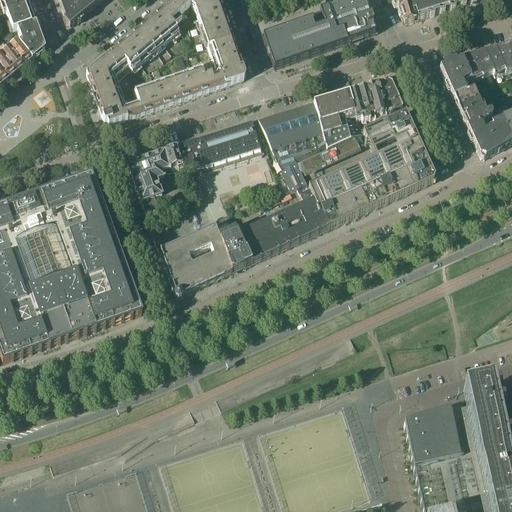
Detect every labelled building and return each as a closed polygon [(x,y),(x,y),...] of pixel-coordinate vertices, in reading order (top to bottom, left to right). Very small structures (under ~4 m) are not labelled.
[(85,17),(71,0),(58,5),(64,21),(65,22),(63,24),(69,31),(70,29),(85,17)] [(85,17),(103,3),(100,0),(70,0),(71,0),(85,17)] [(190,10),(187,5),(191,0),(180,0),(169,9),(178,20),(190,10)] [(218,6),(214,0),(191,0),(187,5),(190,10),(194,15),(218,6)] [(273,72),(377,35),(366,4),(364,5),(362,0),(359,0),(309,18),(311,23),(262,40),(273,72)] [(391,0),(393,4),(404,27),(416,23),(409,0),(391,0)] [(445,14),(440,0),(409,0),(416,23),(445,14)] [(469,7),(466,0),(440,0),(445,14),(469,7)] [(232,44),(222,16),(218,6),(194,15),(207,52),(232,44)] [(180,23),(178,20),(169,9),(161,16),(172,30),(180,23)] [(161,16),(138,35),(155,56),(178,37),(172,30),(161,16)] [(43,49),(34,26),(16,32),(20,43),(17,46),(31,63),(35,60),(34,59),(44,52),(43,49)] [(138,35),(123,47),(115,54),(128,70),(132,74),(155,56),(138,35)] [(31,63),(17,46),(15,44),(8,50),(23,69),(31,63)] [(244,80),(235,53),(232,44),(207,52),(214,75),(220,91),(243,83),(244,80)] [(511,72),(511,54),(509,49),(494,53),(503,74),(505,77),(511,72)] [(23,69),(8,50),(0,57),(16,76),(23,69)] [(503,74),(494,53),(490,54),(488,54),(485,55),(484,56),(482,57),(480,56),(477,57),(476,59),(472,60),(481,79),(482,82),(492,77),(493,79),(503,74)] [(115,54),(106,62),(118,77),(128,70),(115,54)] [(16,76),(0,57),(0,72),(7,81),(8,82),(16,76)] [(481,79),(472,60),(468,61),(466,60),(463,61),(461,63),(460,63),(458,63),(455,63),(454,65),(439,69),(439,71),(439,73),(446,87),(457,82),(459,86),(460,86),(469,81),(470,84),(481,79)] [(106,62),(85,79),(88,85),(111,76),(116,79),(118,77),(106,62)] [(220,91),(214,75),(213,78),(203,82),(202,79),(205,78),(202,72),(200,73),(199,71),(189,75),(198,99),(220,91)] [(7,81),(0,72),(0,88),(0,89),(8,82),(7,81)] [(198,99),(189,75),(161,85),(169,109),(198,99)] [(119,95),(116,85),(115,83),(116,79),(111,76),(88,85),(94,103),(119,95)] [(457,82),(446,87),(452,102),(465,96),(460,86),(459,86),(457,82)] [(388,83),(387,85),(375,88),(384,118),(387,124),(404,117),(401,111),(390,86),(391,85),(388,83)] [(161,85),(142,92),(151,116),(169,109),(161,85)] [(375,88),(364,91),(373,119),(380,117),(381,119),(384,118),(375,88)] [(364,91),(355,94),(364,124),(373,121),(373,119),(364,91)] [(151,116),(142,92),(133,95),(134,99),(131,101),(128,103),(130,109),(134,121),(151,116)] [(472,92),(465,96),(452,102),(454,106),(454,108),(455,110),(457,111),(457,112),(477,102),(472,92)] [(364,124),(355,94),(347,96),(354,120),(355,123),(359,122),(360,125),(364,124)] [(123,108),(122,104),(119,95),(94,103),(102,122),(125,114),(128,110),(123,108)] [(347,96),(313,106),(326,153),(360,138),(359,137),(343,144),(337,125),(342,124),(343,129),(351,127),(350,124),(349,121),(354,120),(347,96)] [(477,102),(457,112),(461,122),(482,112),(477,102)] [(326,153),(313,106),(257,124),(275,161),(279,160),(282,172),(280,173),(290,195),(296,193),(306,188),(296,167),(300,165),(321,155),(326,153)] [(134,121),(130,109),(128,110),(125,114),(102,122),(104,128),(106,127),(108,131),(134,121)] [(495,111),(484,117),(486,122),(488,122),(498,117),(495,111)] [(486,122),(484,117),(482,112),(461,122),(462,122),(461,124),(463,127),(464,128),(466,132),(478,126),(486,122)] [(434,181),(418,147),(413,137),(404,117),(387,124),(361,136),(366,145),(370,144),(371,146),(370,146),(373,156),(403,142),(407,149),(398,153),(399,154),(397,155),(397,154),(388,158),(379,162),(379,163),(377,164),(377,163),(368,167),(359,171),(360,172),(358,173),(357,172),(348,176),(340,180),(340,181),(338,182),(338,181),(329,184),(320,189),(320,190),(318,191),(317,187),(307,191),(326,234),(432,185),(434,181)] [(501,123),(501,124),(511,146),(511,145),(511,119),(511,118),(501,123)] [(511,146),(501,124),(491,129),(493,132),(502,152),(502,151),(505,152),(507,150),(508,148),(511,146)] [(261,159),(253,131),(251,126),(176,149),(175,149),(182,171),(192,168),(195,179),(261,159)] [(483,137),(478,126),(466,132),(480,162),(482,163),(492,157),(482,137),(483,137)] [(493,132),(483,137),(482,137),(492,157),(495,155),(498,156),(500,154),(501,152),(502,152),(493,132)] [(175,149),(163,153),(170,172),(171,174),(183,171),(182,171),(175,149)] [(160,198),(155,182),(164,179),(163,173),(170,172),(163,153),(127,167),(146,220),(159,216),(158,214),(161,213),(156,199),(160,198)] [(0,360),(2,366),(11,363),(11,364),(67,344),(132,321),(141,317),(138,309),(94,188),(90,180),(82,183),(81,182),(0,210),(0,360)] [(303,209),(237,239),(251,268),(326,234),(307,191),(306,188),(296,193),(303,209)] [(180,212),(191,207),(186,193),(174,197),(180,212)] [(278,201),(283,210),(293,205),(288,196),(278,201)] [(249,212),(245,203),(237,206),(239,216),(249,212)] [(228,218),(213,225),(215,229),(230,223),(228,218)] [(251,268),(237,239),(230,223),(215,229),(207,233),(228,278),(251,268)] [(228,278),(207,233),(159,255),(175,297),(174,299),(175,302),(177,303),(180,302),(181,300),(228,278)] [(416,424),(403,429),(412,470),(421,511),(511,511),(511,490),(510,481),(508,474),(508,470),(503,451),(497,424),(492,401),(491,397),(489,398),(461,404),(463,410),(450,414),(438,418),(417,424),(416,424)] [(511,511),(511,449),(503,451),(508,470),(508,474),(510,481),(511,490),(511,511)]
